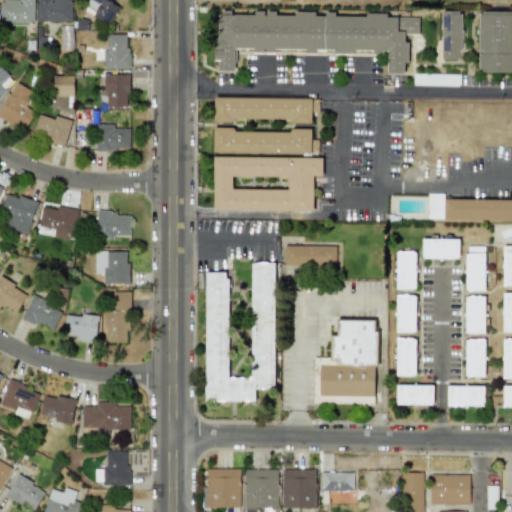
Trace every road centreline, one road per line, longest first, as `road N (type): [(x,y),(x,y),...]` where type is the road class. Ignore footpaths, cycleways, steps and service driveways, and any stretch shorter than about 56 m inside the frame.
road 1 (tertiary): [(174,511),(175,0)]
road 2 (residential): [(174,436),(511,441)]
road 3 (residential): [(175,88),(511,93)]
road 4 (residential): [(174,374),(85,371),(0,339)]
road 5 (residential): [(174,184),(66,180),(0,154)]
